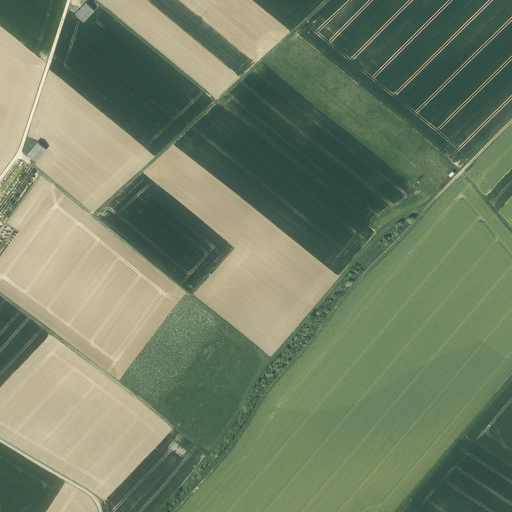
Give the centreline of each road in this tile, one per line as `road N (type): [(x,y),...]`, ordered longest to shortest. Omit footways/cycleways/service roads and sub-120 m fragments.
road 1 (track): [(427,215),(405,221),(364,255),(274,364),(33,168)]
road 2 (track): [(511,129),(375,267),(179,511)]
road 3 (track): [(274,364),(212,456),(0,294)]
road 4 (track): [(96,220),(336,0)]
road 5 (track): [(0,181),(18,157),(69,0)]
road 6 (track): [(511,378),(397,511)]
road 7 (track): [(220,105),(94,0)]
road 8 (track): [(100,511),(88,493),(0,440)]
